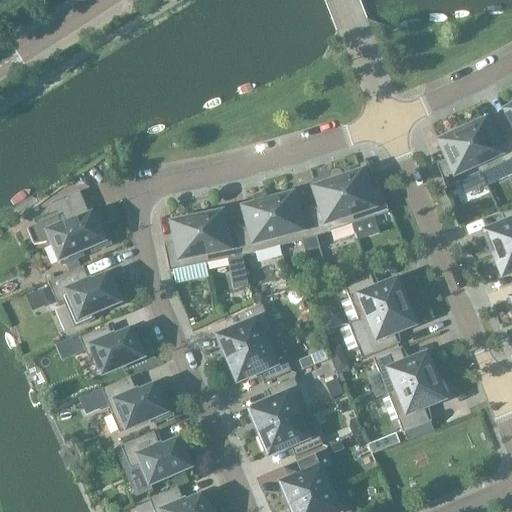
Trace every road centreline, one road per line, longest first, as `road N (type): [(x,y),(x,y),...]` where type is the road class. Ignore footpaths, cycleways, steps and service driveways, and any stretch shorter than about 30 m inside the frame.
road 1 (residential): [(248,511),(151,283),(136,210),(141,193),(386,121)]
road 2 (residential): [(386,121),(495,386)]
road 3 (residential): [(386,121),(511,61)]
road 4 (residential): [(337,0),(386,121)]
